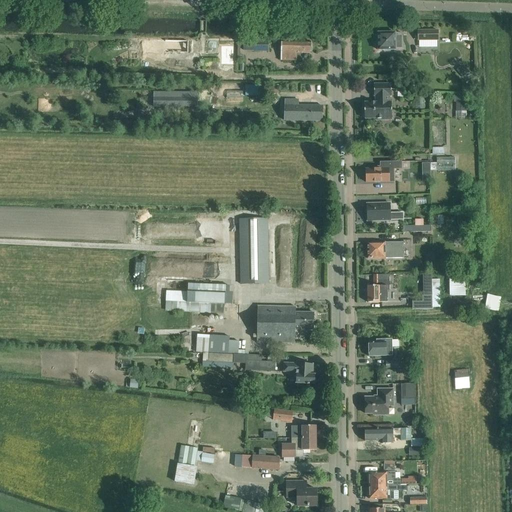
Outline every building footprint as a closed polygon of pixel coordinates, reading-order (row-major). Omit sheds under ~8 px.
[(418,31),(418,41),(438,41),(438,31),(418,31)] [(395,50),(395,48),(401,48),(401,36),(395,36),(395,33),(378,33),(378,42),(377,43),(377,49),(378,49),(378,50),(395,50)] [(268,51),(268,50),(268,40),(254,40),(254,50),(254,52),(268,51)] [(156,41),(156,53),(165,53),(165,48),(165,41),(156,41)] [(165,48),(165,53),(188,53),(188,41),(165,41),(165,48)] [(311,54),(311,42),(281,42),(281,60),(297,61),(297,53),(311,54)] [(221,64),(233,64),(233,46),(221,46),(221,62),(221,64)] [(463,78),(467,74),(462,67),(457,71),(463,78)] [(391,84),(384,84),(374,84),(374,97),(377,97),(377,103),(364,103),(365,119),(383,119),(383,120),(392,120),(391,102),(390,102),(390,96),(391,96),(391,84)] [(274,97),(274,87),(259,87),(259,97),(274,97)] [(197,108),(197,93),(154,92),(154,107),(197,108)] [(454,95),(453,112),(466,112),(466,95),(454,95)] [(416,110),(424,110),(424,99),(416,99),(416,110)] [(323,106),(322,106),(298,106),(299,100),(289,100),(284,100),(284,120),(312,121),(322,121),(323,106)] [(374,169),(366,169),(366,183),(394,182),(394,169),(401,169),(401,162),(380,162),(381,167),(374,167),(374,169)] [(403,213),(391,214),(390,204),(367,204),(367,211),(365,211),(365,218),(367,218),(367,221),(391,220),(403,220),(403,213)] [(258,219),(240,220),(241,284),(259,284),(269,284),(268,219),(258,219)] [(385,243),(367,243),(368,259),(404,258),(403,242),(389,243),(389,244),(385,244),(385,243)] [(208,275),(208,264),(188,263),(187,274),(208,275)] [(452,272),(453,292),(461,291),(460,272),(452,272)] [(368,303),(380,303),(382,303),(390,303),(389,275),(374,275),(374,287),(368,287),(368,303)] [(224,313),(225,291),(203,290),(203,281),(189,280),(187,311),(224,313)] [(422,302),(412,302),(412,310),(432,309),(432,295),(422,296),(422,302)] [(257,342),(285,344),(295,344),(295,331),(314,331),(314,313),(296,313),(296,307),(286,307),(258,306),(257,342)] [(203,352),(237,353),(238,339),(229,339),(229,336),(216,335),(216,340),(211,339),(211,334),(199,333),(198,349),(203,350),(203,352)] [(385,343),(385,340),(376,340),(376,342),(368,343),(369,357),(392,356),(391,343),(385,343)] [(237,353),(203,352),(203,362),(246,364),(246,360),(261,361),(261,357),(237,356),(237,353)] [(246,360),(246,364),(246,369),(275,371),(275,362),(261,361),(246,360)] [(298,383),(297,386),(303,386),(303,384),(307,384),(307,385),(310,385),(310,384),(315,384),(315,375),(313,375),(313,365),(297,364),(297,365),(284,364),(284,372),(294,372),(294,377),(297,377),(297,383),(298,383)] [(468,370),(453,371),(455,393),(464,393),(464,390),(470,390),(468,370)] [(401,385),(401,400),(414,399),(414,384),(401,385)] [(393,390),(378,390),(378,398),(365,398),(365,414),(374,414),(374,415),(384,415),(384,406),(393,406),(393,390)] [(293,412),(274,410),(274,413),(273,418),(273,420),(292,422),(293,412)] [(306,426),(291,426),(291,439),(302,438),(316,438),(316,426),(306,426)] [(377,430),(365,430),(365,441),(382,441),(382,440),(382,429),(378,429),(377,429),(377,430)] [(401,429),(401,436),(401,441),(411,441),(411,429),(401,429)] [(291,445),(282,445),(282,458),(296,458),(295,451),(303,451),(306,451),(316,451),(316,438),(302,438),(291,439),(291,445)] [(425,439),(417,439),(417,447),(425,447),(425,439)] [(198,447),(183,444),(180,462),(195,464),(196,459),(214,461),(215,453),(197,451),(198,447)] [(417,447),(407,448),(408,456),(418,455),(417,447)] [(281,459),(241,455),(240,466),(280,470),(281,459)] [(379,473),(369,473),(369,486),(397,487),(402,487),(402,481),(395,481),(394,473),(379,473)] [(303,482),(293,482),(287,482),(287,498),(297,498),(297,507),(317,506),(317,489),(303,489),(303,482)] [(369,492),(368,492),(368,497),(369,498),(369,499),(379,499),(387,499),(393,499),(393,491),(397,491),(397,487),(369,486),(369,492)] [(242,501),(241,511),(268,511),(269,503),(242,501)]
